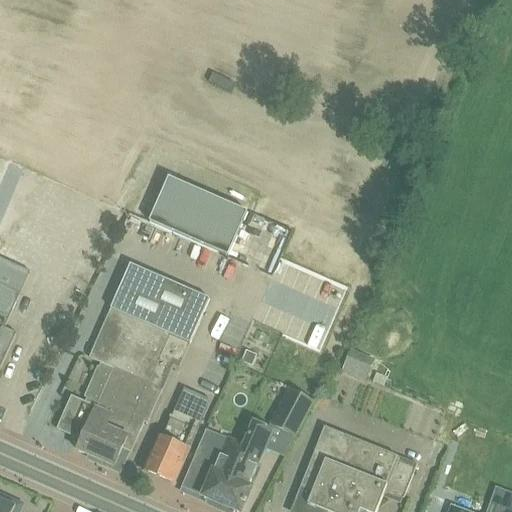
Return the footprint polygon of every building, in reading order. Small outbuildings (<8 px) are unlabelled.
[(206,74),(204,83),(226,88),(228,80),(206,74)] [(247,216),(169,181),(149,225),(228,260),(247,216)] [(210,300),(131,266),(90,359),(102,364),(100,369),(99,368),(86,397),(88,398),(86,403),(72,396),(57,430),(76,438),(73,443),(80,446),(78,451),(115,468),(116,465),(120,466),(127,450),(132,452),(145,422),(148,424),(163,390),(169,394),(180,369),(210,300)] [(258,270),(252,283),(273,292),(279,280),(258,270)] [(0,370),(0,371),(17,334),(5,328),(21,294),(0,284),(0,370)] [(375,360),(351,351),(342,373),(366,383),(375,360)] [(189,450),(210,401),(184,390),(172,415),(162,438),(158,436),(149,459),(150,459),(144,472),(174,485),(189,450)] [(290,391),(272,427),(295,439),(314,403),(290,391)] [(249,488),(273,431),(254,423),(244,446),(207,431),(182,488),(237,511),(241,511),(252,489),(249,488)] [(325,428),(301,489),(305,491),(297,511),(299,511),(377,511),(387,488),(395,491),(396,490),(406,494),(417,465),(325,428)] [(14,511),(16,508),(0,500),(0,511),(14,511)]
